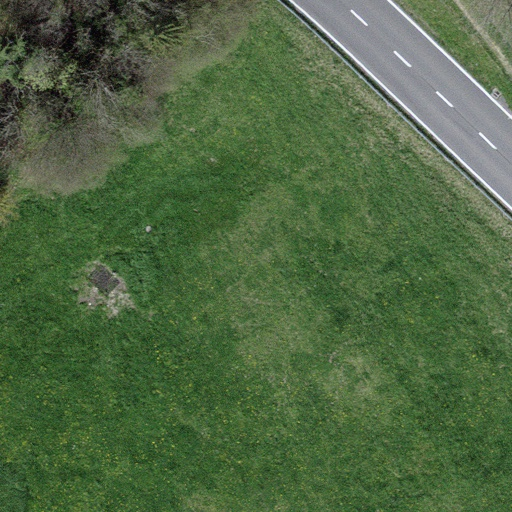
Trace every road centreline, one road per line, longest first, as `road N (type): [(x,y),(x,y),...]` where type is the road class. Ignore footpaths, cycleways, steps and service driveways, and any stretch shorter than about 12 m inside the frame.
road 1 (tertiary): [(340,0),(511,164)]
road 2 (track): [(511,132),(423,0)]
